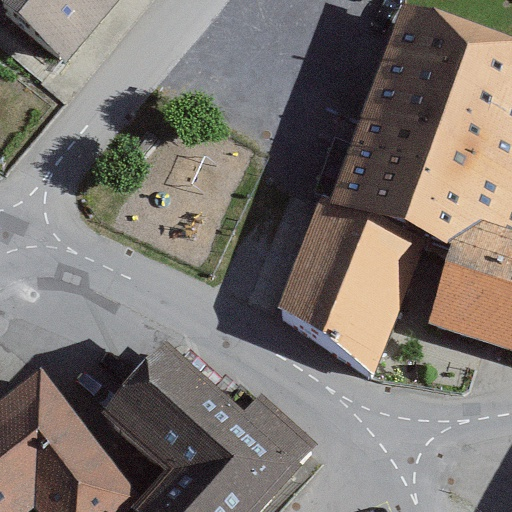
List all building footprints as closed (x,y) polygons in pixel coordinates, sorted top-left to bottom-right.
[(117,0),(0,0),(0,46),(45,85),(117,0)] [(465,271),(511,159),(511,60),(400,14),(318,210),(465,271)] [(422,270),(312,218),(262,325),(371,376),(422,270)] [(511,375),(511,296),(427,274),(408,348),(511,375)] [(257,511),(302,462),(165,339),(89,424),(158,486),(134,511),(257,511)] [(116,511),(134,500),(46,380),(0,413),(0,511),(116,511)]
